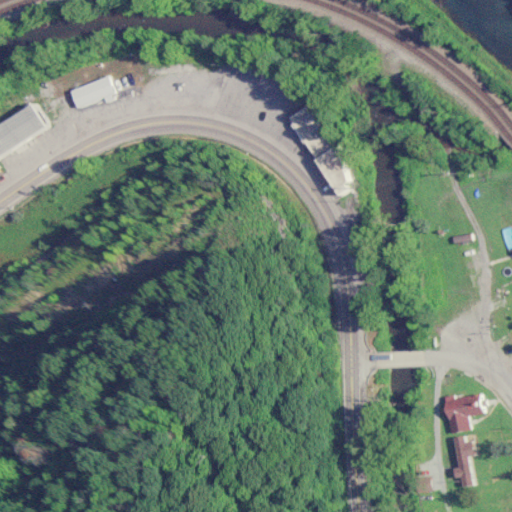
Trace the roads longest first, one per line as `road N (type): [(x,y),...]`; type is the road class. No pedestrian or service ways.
road 1 (primary): [(0,201),(82,149),(149,123),(217,126),(278,156),(315,194),(343,258),(364,511)]
road 2 (residential): [(511,400),(463,362),(352,361)]
